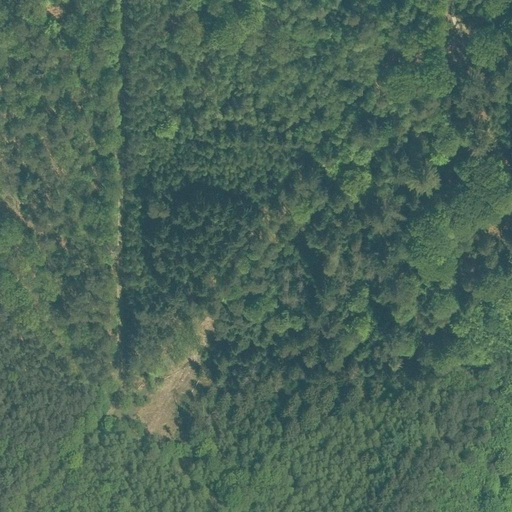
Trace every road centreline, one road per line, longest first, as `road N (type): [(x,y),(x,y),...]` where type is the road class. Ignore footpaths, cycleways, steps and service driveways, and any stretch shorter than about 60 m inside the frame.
road 1 (track): [(117,399),(123,0)]
road 2 (track): [(110,410),(0,240)]
road 3 (track): [(117,399),(28,511)]
